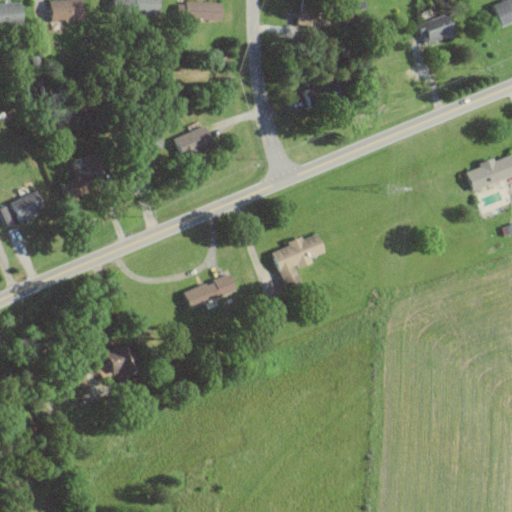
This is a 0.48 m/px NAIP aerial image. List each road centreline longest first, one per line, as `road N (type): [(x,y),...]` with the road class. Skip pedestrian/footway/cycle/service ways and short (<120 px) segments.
road 1 (secondary): [(0,302),(511,86)]
road 2 (residential): [(285,178),(258,84),(254,0)]
